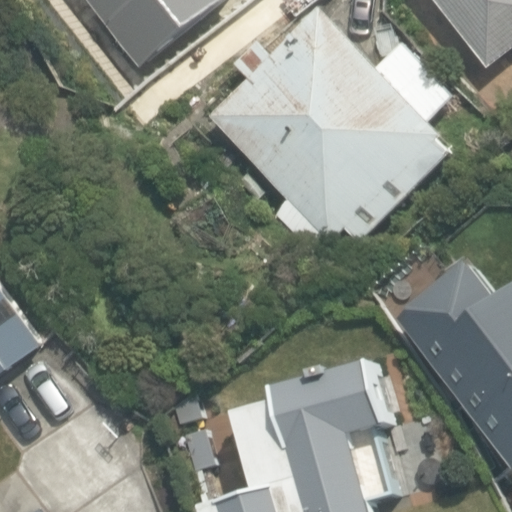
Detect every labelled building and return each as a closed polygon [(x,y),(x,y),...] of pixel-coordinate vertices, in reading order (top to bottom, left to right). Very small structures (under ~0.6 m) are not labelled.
[(84,0),(134,68),(227,0),(84,0)] [(511,62),(511,0),(427,0),(491,79),(511,62)] [(316,2),(199,120),(343,263),(460,145),(316,2)] [(0,276),(0,385),(52,349),(0,276)] [(511,313),(509,316),(482,278),(405,336),(511,480),(511,313)] [(263,503),(229,511),(395,511),(411,508),(379,381),(241,416),(263,503)] [(20,511),(48,511),(38,499),(20,511)]
